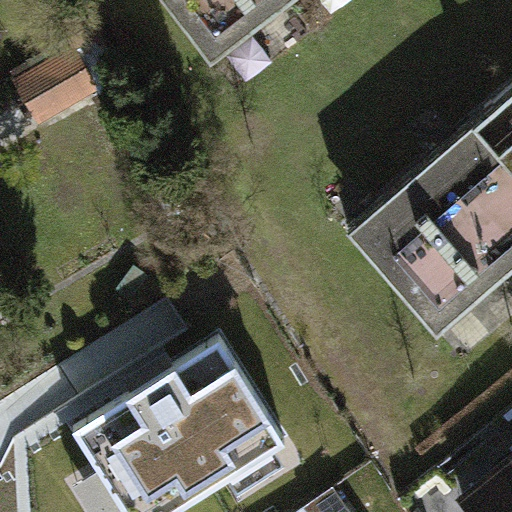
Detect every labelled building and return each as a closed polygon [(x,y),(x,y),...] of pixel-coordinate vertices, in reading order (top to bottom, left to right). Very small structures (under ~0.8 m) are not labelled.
[(180,0),(232,70),(327,0),(180,0)] [(93,37),(34,72),(65,122),(125,87),(93,37)] [(511,286),(511,105),(363,232),(453,337),(511,286)] [(224,344),(78,432),(126,511),(181,511),(287,449),(224,344)] [(116,511),(70,416),(0,450),(0,481),(15,511),(116,511)] [(511,511),(511,463),(470,501),(479,511),(511,511)] [(303,511),(348,511),(333,491),(303,511)]
